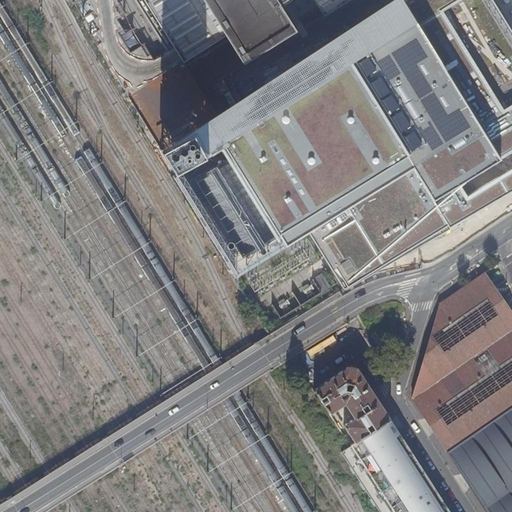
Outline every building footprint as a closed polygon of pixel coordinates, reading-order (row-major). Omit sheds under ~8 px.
[(511,189),(511,36),(489,0),(403,0),(402,1),(400,0),(389,0),(337,33),(218,109),(187,59),(176,66),(129,95),(161,148),(174,170),(235,274),(308,232),(339,282),(343,288),(511,189)] [(134,0),(176,66),(187,59),(227,34),(245,62),(273,44),(253,14),(274,0),(134,0)] [(274,0),(253,14),(273,44),(297,29),(280,3),(284,0),(316,0),(324,12),(325,14),(347,0),(274,0)] [(297,29),(324,12),(316,0),(284,0),(280,3),(297,29)] [(331,286),(322,273),(313,279),(322,292),(331,286)] [(508,308),(484,273),(439,304),(411,398),(484,511),(511,511),(511,313),(510,311),(508,308)] [(370,423),(374,430),(390,419),(357,368),(350,365),(314,391),(319,399),(326,395),(328,400),(322,404),(329,413),(344,403),(354,418),(343,425),(354,442),(369,432),(366,426),(370,423)] [(449,511),(431,484),(390,419),(374,430),(369,432),(354,442),(340,452),(378,511),(449,511)]
